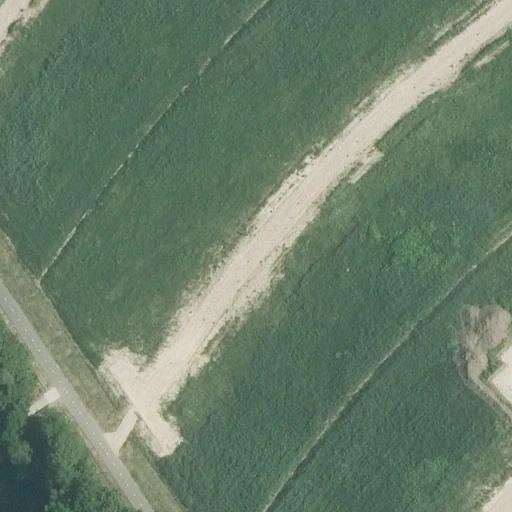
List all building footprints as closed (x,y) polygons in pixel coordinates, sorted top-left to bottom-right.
[(384,0),(378,5),(407,39),(417,30),(420,33),(424,30),(425,31),(426,30),(425,29),(431,24),(431,25),(432,24),(431,23),(435,20),(433,17),(444,8),(436,0),(384,0)] [(333,36),(313,55),(348,91),(385,54),(340,8),(323,25),(333,36)] [(511,101),(498,84),(454,119),(476,146),(511,116),(511,101)] [(422,149),(397,172),(431,209),(447,194),(458,206),(478,187),(444,152),(443,153),(447,156),(440,163),(436,160),(435,162),(422,149)] [(156,219),(144,233),(157,243),(156,244),(187,269),(200,254),(210,241),(222,226),(219,223),(228,212),(187,180),(177,192),(190,202),(168,229),(156,219)] [(363,208),(342,229),(376,263),(396,243),(404,251),(418,238),(393,213),(380,225),(363,208)] [(125,274),(91,322),(95,324),(91,328),(107,340),(110,335),(124,345),(136,328),(140,332),(151,316),(147,313),(159,296),(136,280),(150,261),(127,245),(112,265),(125,274)] [(299,287),(288,300),(303,313),(296,322),(320,343),(333,328),(318,315),(348,280),(323,259),(312,272),(309,270),(296,285),(299,287)] [(237,364),(236,366),(237,367),(238,367),(262,385),(271,372),(281,379),(292,365),(282,358),(290,347),(290,346),(300,334),(278,317),(268,330),(266,328),(267,328),(265,327),(263,329),(264,329),(254,342),(254,341),(246,352),(247,352),(237,364)] [(507,365),(492,380),(511,401),(511,345),(500,356),(507,365)] [(368,394),(360,402),(378,418),(386,409),(368,394)] [(466,399),(429,440),(445,454),(460,438),(466,443),(465,444),(476,454),(477,453),(489,464),(511,439),(466,399)] [(380,443),(361,465),(419,511),(439,511),(440,511),(442,510),(435,503),(442,495),(445,498),(447,496),(446,495),(457,483),(399,431),(387,445),(381,440),(380,442),(380,443)]
